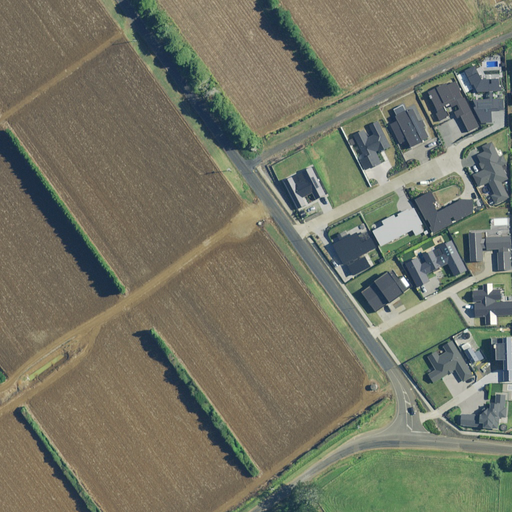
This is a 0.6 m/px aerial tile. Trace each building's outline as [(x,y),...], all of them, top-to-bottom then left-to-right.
[(474,108),(482,122),(492,122),(491,110),(503,110),(503,99),(492,99),(492,91),(499,91),(499,79),(481,80),(475,66),(465,71),(472,84),(473,84),(477,91),(489,91),(489,99),(472,100),(476,107),(474,108)] [(446,83),(428,92),(439,112),(436,114),(439,120),(449,116),(446,110),(457,104),(460,110),(454,113),(457,118),(461,117),(468,131),(478,126),(457,81),(448,86),(446,83)] [(428,138),(414,108),(406,112),(403,105),(393,110),(398,120),(390,124),(400,144),(407,140),(410,147),(428,138)] [(391,146),(378,121),(369,126),(373,135),(367,137),(364,130),(353,135),(363,154),(358,157),(364,169),(371,166),(371,167),(381,163),(376,153),(391,146)] [(499,157),(491,142),(483,146),(485,150),(475,155),(482,170),(473,175),(479,186),(488,182),(494,194),(491,196),(496,204),(509,198),(501,182),(510,178),(503,165),(507,163),(503,155),(499,157)] [(292,176),(282,181),(296,209),(308,203),(305,196),(312,193),(316,200),(326,195),(312,167),(301,172),(305,180),(296,184),(292,176)] [(430,192),(415,200),(432,234),(473,213),(473,200),(461,200),(437,212),(432,203),(435,202),(430,192)] [(384,225),(373,231),(380,246),(412,230),(415,235),(425,230),(414,208),(408,211),(407,209),(382,221),(384,225)] [(333,244),(343,264),(376,248),(371,238),(362,242),(357,232),(333,244)] [(481,233),(468,233),(470,262),(482,261),(481,249),(497,249),(498,270),(511,269),(509,237),(481,238),(481,233)] [(417,259),(405,265),(416,287),(430,280),(427,274),(448,263),(455,276),(466,270),(452,241),(424,255),(428,262),(421,265),(417,259)] [(365,257),(348,265),(353,275),(370,266),(365,257)] [(392,270),(363,292),(377,312),(407,290),(392,270)] [(496,316),(511,314),(511,301),(501,302),(500,289),(492,290),(492,284),(483,285),(484,290),(473,291),(474,301),(475,301),(476,317),(485,317),(486,324),(497,323),(496,316)] [(511,381),(511,338),(491,339),(491,344),(496,344),(496,360),(503,360),(504,381),(511,381)] [(474,376),(452,341),(443,347),(446,352),(439,356),(436,351),(428,356),(436,369),(428,374),(434,383),(455,370),(463,383),(474,376)] [(462,413),(461,427),(492,429),(492,428),(498,428),(499,416),(506,417),(506,408),(504,408),(505,395),(496,395),(495,403),(489,403),(489,408),(487,408),(479,415),(462,413)]
